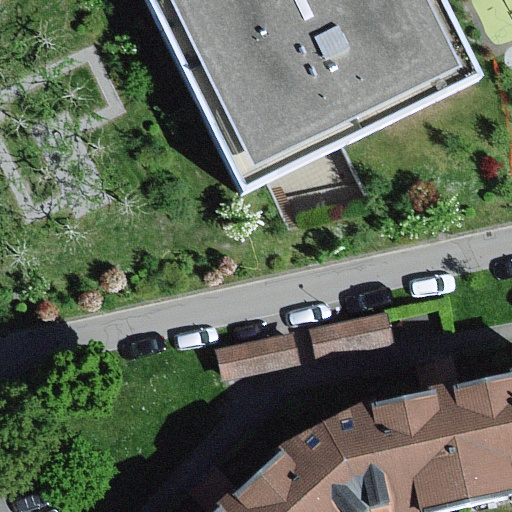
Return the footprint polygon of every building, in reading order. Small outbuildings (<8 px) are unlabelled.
[(135,0),(236,204),(476,86),(433,0),(135,0)] [(391,319),(316,334),(322,360),(397,344),(391,319)] [(295,340),(221,356),(226,382),(301,366),(295,340)] [(364,407),(321,427),(365,511),(456,511),(511,501),(511,378),(431,394),(364,407)] [(365,511),(321,427),(279,449),(220,507),(215,511),(365,511)]
